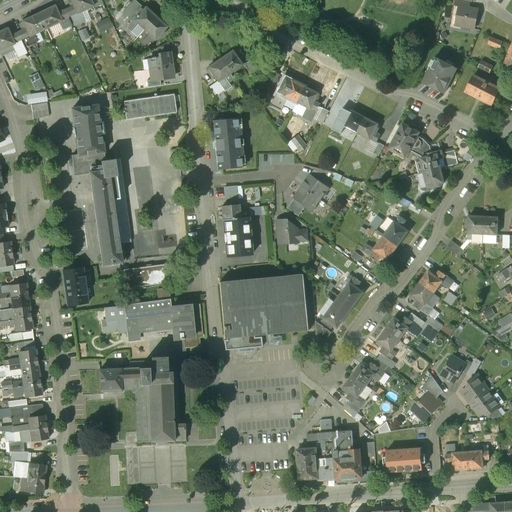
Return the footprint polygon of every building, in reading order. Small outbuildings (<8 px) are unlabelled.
[(76,13),(70,0),(67,2),(70,7),(67,9),(70,16),(76,13)] [(70,0),(76,13),(77,14),(93,6),(90,0),(70,0)] [(90,0),(93,6),(94,9),(103,4),(100,0),(90,0)] [(143,9),(134,0),(122,13),(133,23),(134,21),(138,25),(144,30),(155,18),(145,8),(143,9)] [(54,6),(38,14),(45,29),(61,21),(61,20),(55,8),(54,6)] [(468,8),(459,6),(459,7),(455,26),(474,29),(478,10),(468,8)] [(67,9),(60,12),(57,7),(55,8),(61,20),(70,16),(67,9)] [(76,13),(70,16),(74,25),(81,21),(77,14),(76,13)] [(96,13),(91,15),(95,24),(100,22),(96,13)] [(38,14),(22,21),(29,36),(33,35),(45,29),(38,14)] [(70,16),(61,20),(61,21),(65,29),(74,25),(70,16)] [(155,18),(144,30),(150,35),(154,39),(155,40),(159,35),(161,37),(165,32),(163,30),(166,27),(155,18)] [(133,23),(128,28),(134,33),(136,31),(134,29),(138,25),(134,21),(133,23)] [(20,24),(23,29),(19,31),(22,39),(29,36),(23,23),(20,24)] [(87,27),(80,30),(83,40),(90,37),(87,27)] [(7,28),(0,31),(0,50),(11,45),(14,43),(8,30),(7,28)] [(16,32),(13,34),(10,29),(8,30),(14,43),(20,40),(16,32)] [(29,36),(22,39),(27,47),(37,43),(33,35),(29,36)] [(150,35),(146,39),(145,38),(142,41),(148,46),(154,39),(150,35)] [(502,42),(490,37),(489,41),(501,46),(502,42)] [(20,40),(14,43),(11,45),(17,56),(26,52),(20,40)] [(168,41),(157,48),(158,54),(170,52),(168,41)] [(501,46),(489,41),(487,44),(499,50),(501,46)] [(232,51),(220,59),(229,73),(236,69),(241,65),(238,60),(240,58),(236,53),(234,54),(232,51)] [(170,52),(158,54),(159,57),(155,58),(154,58),(152,58),(152,59),(149,59),(151,70),(171,67),(172,66),(170,52)] [(220,59),(208,67),(210,71),(208,73),(212,78),(214,76),(217,81),(218,81),(224,77),(229,73),(220,59)] [(436,59),(431,68),(429,66),(428,67),(430,68),(423,83),(444,94),(456,69),(436,59)] [(493,66),(481,60),(479,64),(491,70),(493,66)] [(251,61),(245,64),(251,76),(257,73),(251,61)] [(491,70),(479,64),(477,67),(489,73),(491,70)] [(241,65),(236,69),(242,76),(247,73),(241,65)] [(151,70),(149,70),(151,80),(160,79),(173,77),(171,67),(151,70)] [(37,90),(45,86),(38,71),(30,75),(37,90)] [(279,74),(272,71),(267,83),(273,86),(279,74)] [(500,89),(473,75),(465,92),(492,105),(500,89)] [(224,77),(218,81),(224,91),(231,87),(224,77)] [(160,79),(151,80),(147,80),(148,88),(161,86),(160,79)] [(290,83),(287,81),(284,86),(287,88),(283,95),(283,96),(286,97),(296,102),(304,87),(295,83),(291,80),(290,83)] [(217,81),(209,87),(216,97),(224,91),(218,81),(217,81)] [(281,84),(277,92),(283,95),(287,88),(284,86),(281,84)] [(304,87),(296,102),(308,108),(309,109),(309,108),(312,101),(315,102),(318,97),(315,96),(316,93),(312,91),(304,87)] [(277,92),(276,92),(270,105),(280,110),(283,105),(286,97),(283,96),(283,95),(277,92)] [(173,94),(123,102),(126,119),(175,112),(173,94)] [(296,102),(286,97),(283,105),(292,110),(296,102)] [(315,102),(312,101),(309,108),(315,111),(319,104),(315,102)] [(46,103),(30,105),(31,112),(47,109),(46,103)] [(97,105),(71,109),(74,127),(72,127),(74,137),(75,137),(78,155),(72,156),(74,176),(89,174),(102,266),(126,262),(123,244),(119,244),(113,200),(119,199),(116,176),(114,159),(105,161),(101,133),(103,133),(102,123),(100,124),(97,105)] [(315,111),(309,108),(309,109),(308,108),(305,113),(312,116),(315,111)] [(321,108),(315,120),(322,123),(328,111),(321,108)] [(47,109),(31,112),(32,119),(48,116),(47,109)] [(344,127),(348,119),(351,114),(342,109),(332,129),(340,133),(344,127)] [(351,114),(348,119),(344,127),(357,133),(365,118),(356,114),(352,111),(351,114)] [(365,118),(357,133),(370,140),(370,139),(374,132),(376,133),(379,128),(376,127),(377,124),(373,122),(365,118)] [(212,121),(217,170),(241,168),(240,156),(242,155),(242,147),(239,147),(238,139),(241,139),(240,130),(237,131),(236,119),(212,121)] [(322,123),(315,120),(313,124),(320,128),(322,123)] [(408,127),(405,131),(400,128),(391,145),(398,149),(396,153),(405,157),(408,151),(417,135),(418,133),(408,127)] [(376,133),(374,132),(370,139),(376,142),(380,135),(376,133)] [(306,144),(298,134),(287,144),(294,151),(298,148),(300,150),(306,144)] [(417,135),(408,151),(420,157),(420,159),(426,157),(426,154),(432,153),(430,145),(423,138),(417,135)] [(384,146),(378,143),(373,154),(378,156),(384,146)] [(440,143),(430,145),(432,153),(436,152),(437,155),(438,160),(441,159),(442,159),(441,154),(443,154),(442,153),(440,143)] [(454,150),(442,153),(443,154),(441,154),(442,159),(441,159),(443,168),(458,164),(454,150)] [(426,157),(420,159),(422,167),(424,173),(440,169),(438,160),(437,155),(426,157)] [(416,169),(422,167),(420,159),(414,160),(416,169)] [(440,169),(424,173),(427,187),(433,185),(439,184),(444,183),(442,178),(440,169)] [(325,179),(313,170),(310,175),(321,184),(325,179)] [(310,175),(309,175),(301,186),(320,200),(328,189),(321,184),(310,175)] [(236,186),(224,187),(225,200),(237,199),(236,186)] [(301,186),(293,198),(305,207),(311,211),(320,200),(301,186)] [(305,207),(293,198),(286,208),(298,216),(305,207)] [(421,209),(411,204),(408,209),(419,214),(421,209)] [(238,205),(221,206),(223,219),(239,217),(238,205)] [(260,207),(248,208),(249,216),(261,214),(260,207)] [(406,221),(399,216),(396,220),(395,222),(401,227),(403,224),(406,221)] [(483,217),(468,216),(468,220),(465,220),(465,227),(468,227),(467,233),(472,234),(482,234),(483,217)] [(239,217),(223,219),(226,257),(251,254),(248,217),(239,217)] [(497,218),(483,217),(482,234),(492,234),(495,235),(496,235),(497,228),(500,229),(500,222),(497,222),(497,218)] [(296,229),(284,220),(276,221),(278,242),(280,244),(297,243),(296,230),(296,229)] [(395,222),(394,221),(394,222),(384,236),(397,246),(405,235),(405,236),(408,231),(401,227),(395,222)] [(307,229),(296,230),(297,243),(308,242),(307,229)] [(158,234),(159,247),(177,246),(176,233),(158,234)] [(482,244),(487,244),(487,240),(491,240),(492,234),(482,234),(482,244)] [(397,246),(384,236),(374,249),(373,250),(374,250),(380,255),(385,259),(387,260),(390,256),(397,246)] [(464,250),(451,240),(446,247),(459,256),(464,250)] [(4,242),(0,242),(0,254),(11,253),(9,241),(4,242)] [(374,249),(370,246),(367,249),(365,252),(370,256),(374,250),(373,250),(374,249)] [(380,255),(374,250),(370,256),(376,261),(379,258),(380,255)] [(11,253),(0,254),(0,266),(13,264),(11,253)] [(511,263),(511,260),(509,257),(501,263),(505,268),(511,263)] [(173,264),(123,271),(126,288),(176,281),(173,264)] [(83,267),(62,270),(65,286),(66,290),(65,290),(67,306),(87,303),(86,293),(84,293),(82,277),(84,277),(83,267)] [(367,273),(360,267),(357,271),(364,277),(367,273)] [(508,268),(499,273),(503,280),(511,276),(510,275),(511,274),(508,268)] [(186,269),(175,271),(177,287),(188,286),(186,269)] [(429,272),(420,284),(433,294),(442,282),(441,281),(434,276),(436,273),(432,270),(430,273),(429,272)] [(436,273),(434,276),(441,281),(445,275),(439,270),(436,273)] [(304,274),(219,282),(224,338),(236,337),(237,349),(250,348),(249,336),(309,330),(304,274)] [(445,275),(441,281),(442,282),(448,287),(454,280),(446,274),(445,275)] [(357,279),(354,277),(352,281),(350,283),(357,288),(358,285),(361,282),(358,280),(359,280),(357,279)] [(350,283),(350,282),(349,283),(339,297),(353,307),(360,297),(363,293),(361,291),(363,289),(358,285),(357,288),(350,283)] [(25,283),(9,285),(10,292),(11,297),(27,295),(25,283)] [(433,294),(420,284),(412,295),(413,296),(411,298),(416,302),(417,299),(424,304),(425,305),(426,304),(433,294)] [(168,288),(157,290),(158,301),(169,299),(168,288)] [(448,292),(442,300),(446,303),(453,295),(448,292)] [(27,295),(11,297),(11,302),(12,308),(28,306),(27,295)] [(353,307),(339,297),(321,321),(328,326),(330,323),(337,328),(345,317),(353,307)] [(158,301),(124,305),(127,331),(128,340),(139,339),(138,332),(172,328),(175,348),(199,346),(198,337),(201,336),(198,304),(171,307),(170,299),(169,299),(158,301)] [(416,302),(413,305),(420,310),(423,306),(424,304),(417,299),(416,302)] [(124,305),(104,308),(106,321),(117,319),(118,332),(127,331),(124,305)] [(28,306),(12,308),(13,314),(14,319),(30,317),(28,306)] [(498,322),(502,328),(511,321),(511,314),(498,322)] [(396,319),(395,318),(386,330),(400,340),(408,329),(408,328),(407,327),(401,322),(402,320),(398,316),(396,319)] [(30,317),(14,319),(15,324),(16,331),(32,328),(30,317)] [(402,320),(401,322),(407,327),(409,325),(411,321),(405,317),(402,320)] [(431,319),(427,324),(438,332),(442,326),(431,319)] [(331,333),(316,321),(315,321),(316,336),(324,342),(331,333)] [(511,321),(502,328),(499,330),(503,338),(511,332),(511,321)] [(438,332),(427,324),(423,330),(434,338),(438,332)] [(413,329),(409,325),(407,327),(408,328),(408,329),(414,333),(419,327),(416,325),(413,329)] [(400,340),(386,330),(378,341),(379,342),(377,345),(382,348),(384,346),(390,350),(391,351),(392,350),(400,340)] [(390,350),(384,346),(382,348),(379,351),(386,356),(390,350)] [(35,349),(19,351),(20,358),(20,363),(37,361),(35,349)] [(392,350),(391,351),(390,350),(386,356),(391,360),(396,352),(392,350)] [(452,356),(441,374),(454,382),(461,371),(465,364),(465,363),(452,356)] [(175,357),(150,358),(151,368),(120,369),(121,391),(134,390),(136,443),(156,442),(156,443),(157,443),(157,445),(165,445),(165,443),(167,443),(167,442),(185,441),(184,424),(178,424),(175,357)] [(387,366),(375,357),(371,363),(383,371),(387,366)] [(472,363),(466,374),(473,378),(476,376),(474,374),(481,362),(475,359),(472,363)] [(472,363),(467,360),(465,363),(465,364),(461,371),(466,374),(472,363)] [(37,361),(20,363),(21,368),(22,374),(38,372),(37,361)] [(362,365),(361,364),(352,376),(366,386),(372,377),(375,374),(367,368),(369,365),(364,362),(362,365)] [(383,371),(371,363),(369,365),(367,368),(375,374),(372,377),(377,380),(383,371)] [(120,369),(101,370),(102,391),(121,391),(120,369)] [(38,372),(22,374),(23,380),(24,386),(40,383),(38,372)] [(352,376),(344,388),(356,397),(357,397),(359,396),(366,386),(352,376)] [(483,382),(479,377),(476,376),(473,378),(469,382),(468,385),(469,387),(463,391),(462,394),(470,404),(487,391),(482,385),(483,382)] [(432,377),(421,389),(426,394),(429,391),(436,398),(443,391),(432,377)] [(40,383),(24,386),(24,391),(25,397),(42,395),(40,383)] [(356,397),(344,388),(342,390),(348,394),(346,398),(348,399),(352,402),(356,397)] [(426,394),(410,410),(417,417),(418,416),(424,422),(437,408),(436,406),(440,402),(436,398),(429,391),(426,394)] [(499,406),(488,391),(487,391),(470,404),(478,415),(484,411),(487,415),(496,408),(499,406)] [(311,396),(306,403),(310,406),(316,399),(311,396)] [(366,401),(359,396),(357,397),(356,397),(352,402),(360,408),(366,401)] [(13,399),(14,407),(26,405),(25,397),(13,399)] [(348,399),(342,407),(354,417),(360,408),(352,402),(348,399)] [(28,418),(44,415),(43,403),(26,405),(14,407),(9,407),(12,425),(12,427),(17,426),(29,425),(28,418)] [(496,408),(487,415),(491,420),(496,419),(502,416),(496,408)] [(44,415),(28,418),(29,425),(30,430),(46,427),(44,415)] [(331,419),(320,420),(321,433),(332,432),(331,419)] [(0,430),(13,432),(12,427),(12,425),(0,424),(0,430)] [(46,427),(30,430),(31,435),(32,441),(48,438),(46,427)] [(351,431),(332,432),(333,441),(334,451),(353,450),(351,431)] [(321,433),(318,434),(318,442),(333,441),(332,432),(321,433)] [(318,434),(306,434),(307,443),(319,442),(318,442),(318,434)] [(475,434),(459,435),(460,442),(476,441),(475,434)] [(333,441),(318,442),(319,442),(319,449),(325,448),(326,456),(326,459),(317,460),(318,481),(336,479),(334,451),(333,441)] [(28,452),(26,442),(20,443),(9,444),(10,452),(12,452),(28,452)] [(374,442),(361,443),(363,457),(375,456),(374,442)] [(445,447),(446,455),(453,454),(453,453),(457,453),(457,449),(453,449),(453,446),(445,447)] [(316,448),(297,450),(299,480),(300,480),(301,482),(318,481),(317,460),(316,448)] [(420,448),(386,450),(388,472),(422,470),(420,448)] [(353,450),(334,451),(336,479),(336,480),(362,478),(362,472),(360,449),(353,450)] [(457,453),(453,453),(453,454),(453,463),(450,463),(451,469),(454,468),(454,470),(483,468),(482,466),(485,466),(485,460),(482,460),(481,452),(481,451),(476,451),(457,453)] [(27,465),(28,452),(12,452),(10,463),(23,465),(27,465)] [(46,465),(29,463),(29,465),(26,492),(42,494),(46,465)] [(26,492),(29,465),(27,465),(23,465),(21,491),(26,492)] [(505,511),(505,503),(496,503),(495,503),(490,504),(491,511),(505,511)]
